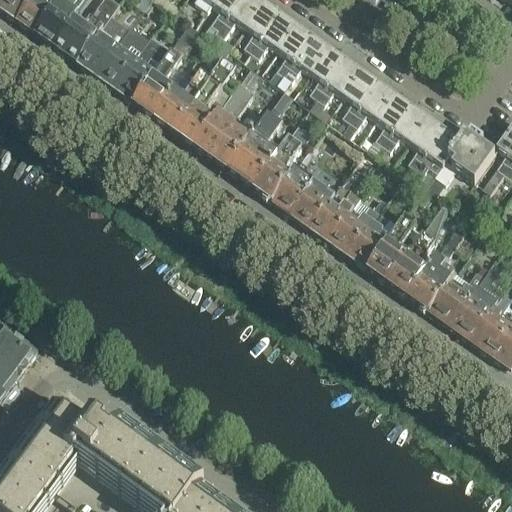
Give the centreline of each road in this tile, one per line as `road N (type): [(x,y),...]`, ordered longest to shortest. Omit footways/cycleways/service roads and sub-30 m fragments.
road 1 (residential): [(509,414),(0,50)]
road 2 (residential): [(511,65),(475,120),(301,0)]
road 3 (residential): [(270,511),(65,374)]
